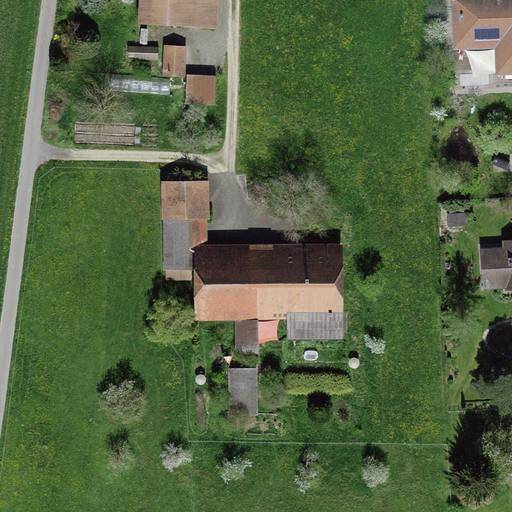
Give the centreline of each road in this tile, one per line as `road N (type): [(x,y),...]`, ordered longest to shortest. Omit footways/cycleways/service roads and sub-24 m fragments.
road 1 (track): [(0,376),(47,0)]
road 2 (residential): [(28,149),(229,157),(235,0)]
